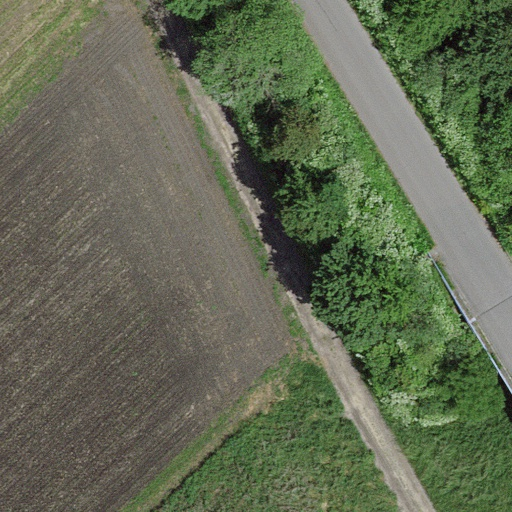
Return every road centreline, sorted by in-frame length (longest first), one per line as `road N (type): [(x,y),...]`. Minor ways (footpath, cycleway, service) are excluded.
road 1 (track): [(419,511),(157,0)]
road 2 (unclassified): [(316,0),(500,303)]
